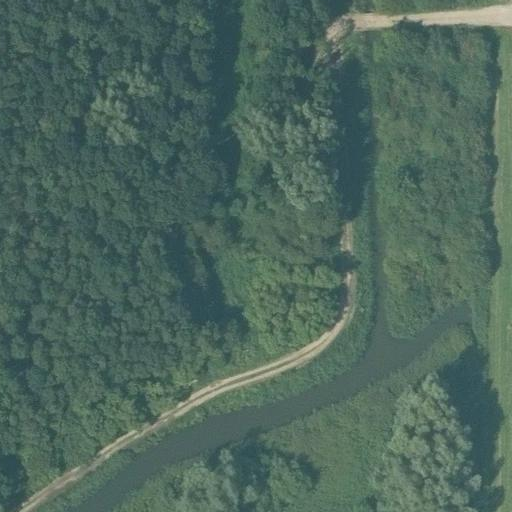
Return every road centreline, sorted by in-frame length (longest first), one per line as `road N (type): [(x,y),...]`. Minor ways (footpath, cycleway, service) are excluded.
road 1 (track): [(346,0),(347,26),(330,34),(345,311),(329,337),(288,363),(187,400),(23,511)]
road 2 (track): [(347,26),(511,18)]
